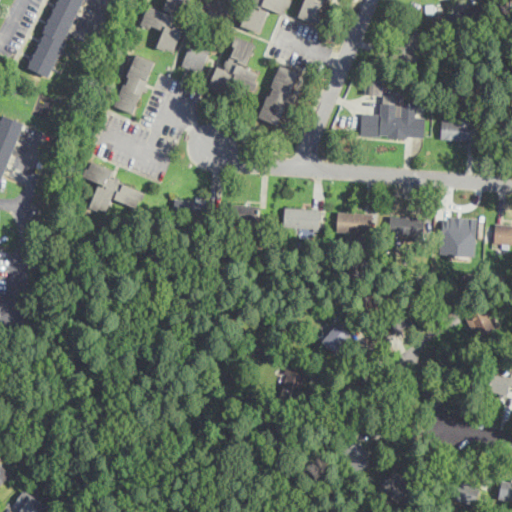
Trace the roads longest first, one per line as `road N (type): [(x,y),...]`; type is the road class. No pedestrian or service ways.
road 1 (residential): [(511,182),(240,162),(202,144)]
road 2 (residential): [(301,165),(369,0)]
